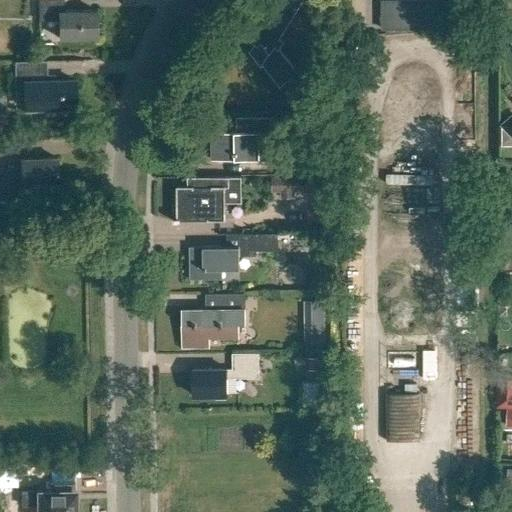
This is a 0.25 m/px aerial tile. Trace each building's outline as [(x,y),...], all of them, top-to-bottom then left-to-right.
[(63,0),(39,0),(40,21),(58,21),(59,38),(96,37),(95,11),(64,12),(63,0)] [(280,37),(302,0),(269,0),(249,34),(246,32),(243,37),(254,44),(249,51),(261,66),(263,64),(279,85),(296,71),(279,48),(284,40),(280,37)] [(452,0),(380,0),(381,29),(453,28),(452,0)] [(22,92),(23,113),(41,112),(41,108),(76,108),(75,80),(47,80),(47,62),(14,63),(15,92),(22,92)] [(210,132),(211,161),(275,160),(275,118),(236,118),(236,132),(210,132)] [(511,136),(502,125),(502,146),(511,146),(511,136)] [(8,170),(9,194),(57,191),(57,186),(56,159),(21,161),(21,170),(8,170)] [(173,202),(174,222),(180,222),(180,220),(190,220),(190,219),(207,219),(207,221),(225,221),(224,203),(242,203),(242,177),(188,177),(188,186),(176,186),(176,202),(173,202)] [(301,178),(271,178),(272,192),(280,192),(280,198),(293,198),(293,192),(302,192),(301,178)] [(226,248),(189,248),(189,280),(221,279),(221,270),(239,270),(239,257),(255,257),(255,251),(279,250),(278,234),(226,235),(226,248)] [(239,324),(246,324),(246,294),(204,294),(205,309),(181,310),(182,348),(210,348),(210,339),(239,339),(239,324)] [(227,396),(226,379),(258,379),(258,354),(231,354),(231,370),(192,370),(193,397),(227,396)] [(495,404),(511,405),(511,390),(511,379),(497,378),(495,404)] [(36,490),(21,490),(21,505),(37,505),(37,511),(77,511),(77,506),(74,506),(74,482),(51,483),(51,491),(39,491),(39,493),(36,493),(36,490)]
